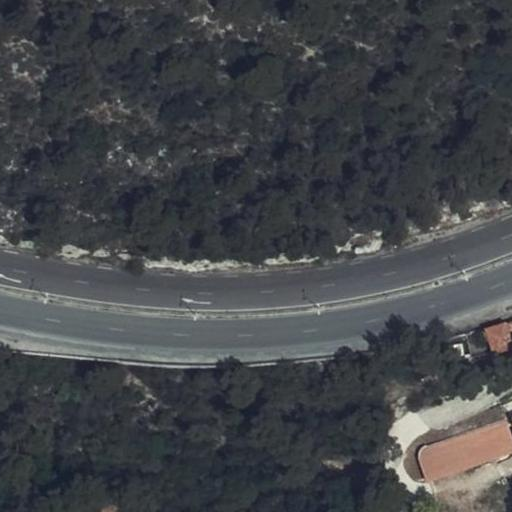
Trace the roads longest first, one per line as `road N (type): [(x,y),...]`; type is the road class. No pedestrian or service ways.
road 1 (primary): [(511,232),(401,269),(293,288),(127,284),(0,263)]
road 2 (primary): [(0,312),(150,335),(281,335),(402,317),(511,280)]
